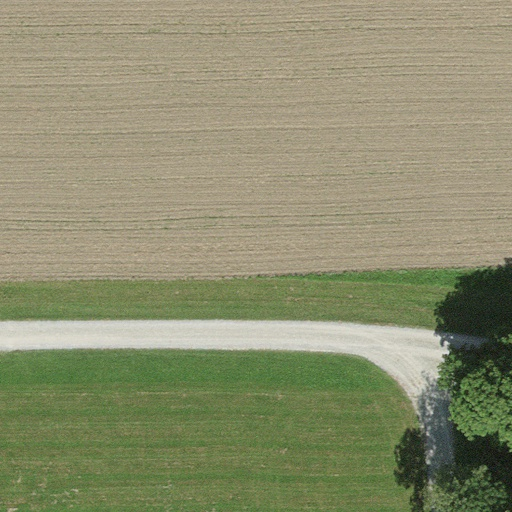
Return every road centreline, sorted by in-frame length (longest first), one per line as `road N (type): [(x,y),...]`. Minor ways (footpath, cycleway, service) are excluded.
road 1 (track): [(0,343),(361,347),(511,366)]
road 2 (track): [(442,354),(446,511)]
